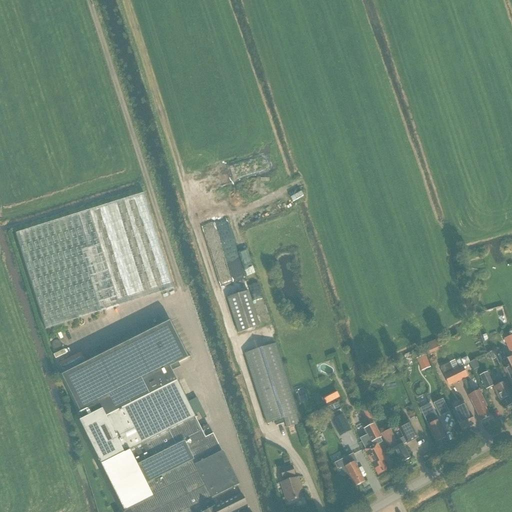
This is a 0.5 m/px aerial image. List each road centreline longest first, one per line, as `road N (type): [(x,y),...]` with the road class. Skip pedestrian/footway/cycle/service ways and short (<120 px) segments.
road 1 (tertiary): [(372,511),(511,434)]
road 2 (unknown): [(182,289),(57,358)]
